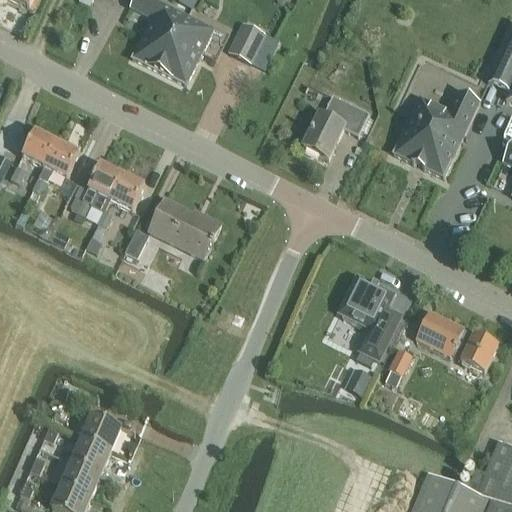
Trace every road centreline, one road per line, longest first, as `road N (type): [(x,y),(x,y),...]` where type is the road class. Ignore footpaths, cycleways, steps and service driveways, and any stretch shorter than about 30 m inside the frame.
road 1 (tertiary): [(313,207),(0,49)]
road 2 (unclassified): [(181,511),(313,207)]
road 3 (track): [(0,255),(14,263),(31,318),(77,352),(224,414)]
road 4 (tertiary): [(511,308),(313,207)]
road 5 (track): [(354,511),(357,470),(323,441),(227,409)]
